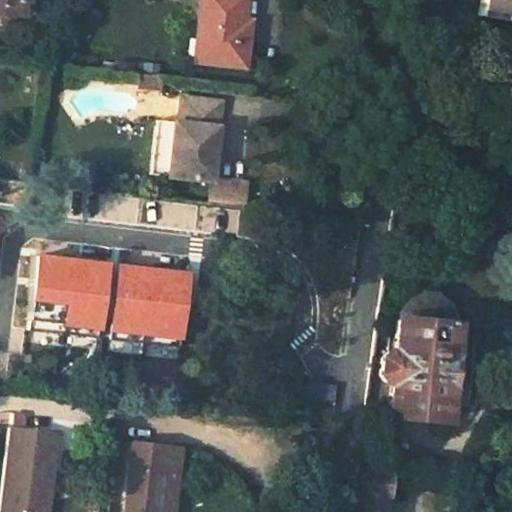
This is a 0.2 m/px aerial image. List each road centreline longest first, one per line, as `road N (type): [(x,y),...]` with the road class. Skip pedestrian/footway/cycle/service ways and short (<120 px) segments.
road 1 (residential): [(411,0),(339,511)]
road 2 (unknown): [(0,292),(25,236),(40,228),(96,215),(155,220)]
